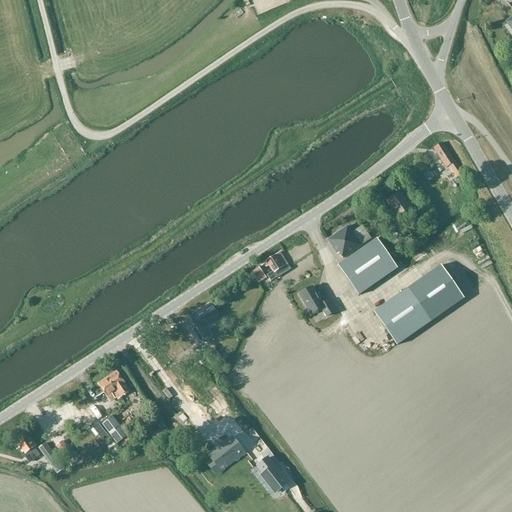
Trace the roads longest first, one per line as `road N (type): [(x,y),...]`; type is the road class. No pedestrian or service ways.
road 1 (tertiary): [(0,420),(451,112)]
road 2 (tertiary): [(451,112),(511,217)]
